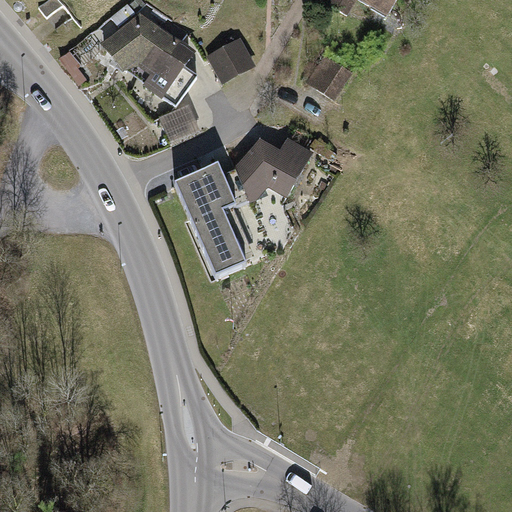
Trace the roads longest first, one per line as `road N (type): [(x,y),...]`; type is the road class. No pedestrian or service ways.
road 1 (secondary): [(0,46),(57,105),(116,201),(165,329),(195,466)]
road 2 (residential): [(342,511),(257,468),(195,466)]
